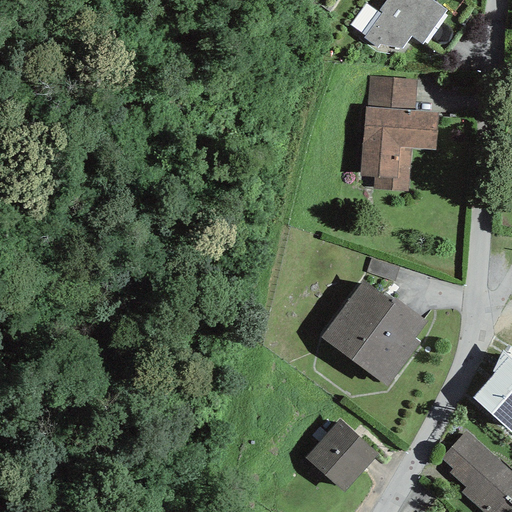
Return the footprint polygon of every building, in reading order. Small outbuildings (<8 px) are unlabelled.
[(422,45),(447,10),(432,0),(386,0),(377,12),(361,34),(365,36),(363,38),(377,48),(380,45),(402,48),(411,37),(422,45)] [(361,34),(377,12),(365,3),(349,25),(361,34)] [(367,108),(414,111),(416,80),(369,77),(367,108)] [(365,107),(360,176),(374,177),(373,189),(407,191),(410,148),(434,150),(437,113),(414,111),(367,108),(365,107)] [(394,282),(400,267),(371,257),(366,273),(394,282)] [(363,280),(321,338),(387,387),(420,342),(415,338),(427,322),(394,298),(391,302),(363,280)] [(493,374),(508,357),(503,351),(491,372),(493,374)] [(511,360),(508,357),(493,374),(472,398),(511,433),(511,360)] [(339,419),(305,458),(343,492),(378,455),(339,419)] [(495,511),(509,497),(511,494),(511,472),(465,430),(439,458),(451,469),(448,473),(465,488),(461,493),(481,511),(495,511)] [(511,511),(511,499),(509,497),(495,511),(511,511)]
